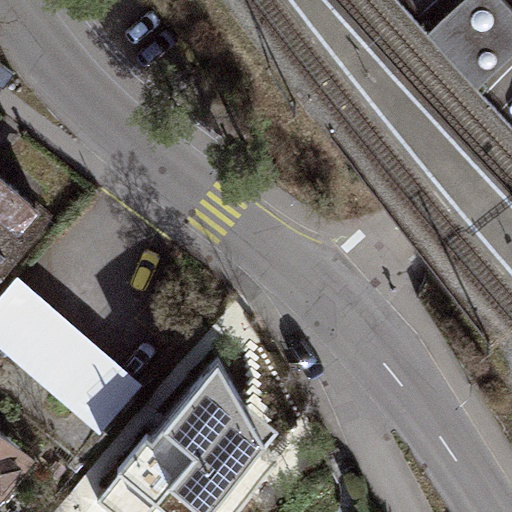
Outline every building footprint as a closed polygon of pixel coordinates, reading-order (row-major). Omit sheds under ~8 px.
[(511,7),(505,0),(460,0),(427,30),(479,88),(511,58),(511,7)] [(0,180),(0,255),(41,214),(0,180)] [(16,281),(0,299),(0,340),(100,426),(135,385),(16,281)] [(222,359),(154,437),(148,433),(116,471),(119,474),(98,499),(113,511),(227,511),(276,456),(222,359)] [(0,431),(0,491),(30,456),(0,431)]
